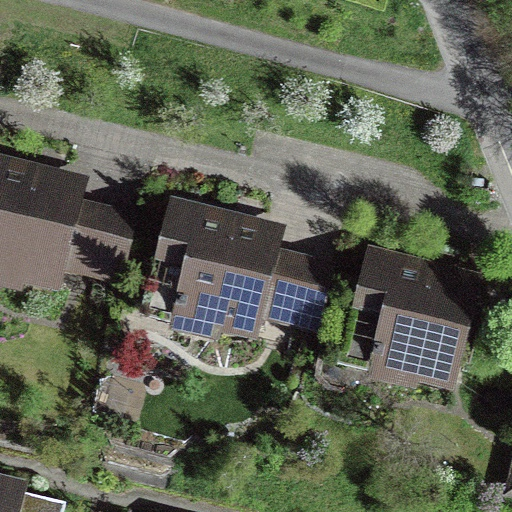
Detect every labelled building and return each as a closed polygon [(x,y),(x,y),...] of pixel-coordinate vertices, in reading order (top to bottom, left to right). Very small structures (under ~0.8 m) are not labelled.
[(118,210),(0,188),(0,275),(102,294),(118,210)] [(317,264),(181,231),(162,310),(298,343),(317,264)] [(372,277),(361,275),(344,353),(461,379),(478,300),(372,277)] [(511,468),(502,502),(511,504),(511,468)] [(0,511),(19,511),(24,494),(0,488),(0,511)]
